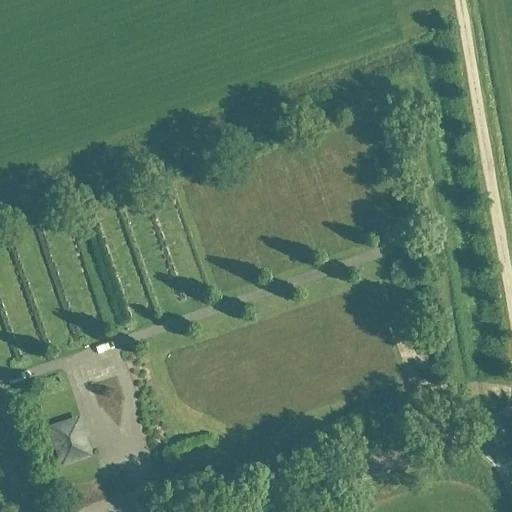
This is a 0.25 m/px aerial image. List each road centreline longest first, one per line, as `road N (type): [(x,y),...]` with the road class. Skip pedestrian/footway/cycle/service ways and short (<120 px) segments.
road 1 (track): [(511,279),(464,0)]
road 2 (tertiary): [(252,511),(486,430)]
